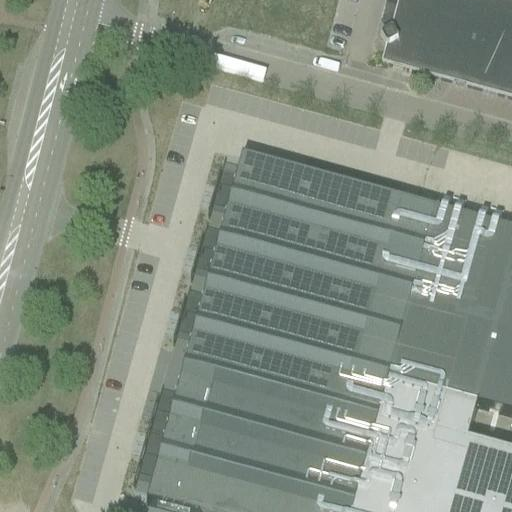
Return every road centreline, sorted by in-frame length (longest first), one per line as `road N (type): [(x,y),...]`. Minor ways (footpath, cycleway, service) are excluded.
road 1 (unclassified): [(511,140),(67,19)]
road 2 (tertiary): [(0,278),(67,19)]
